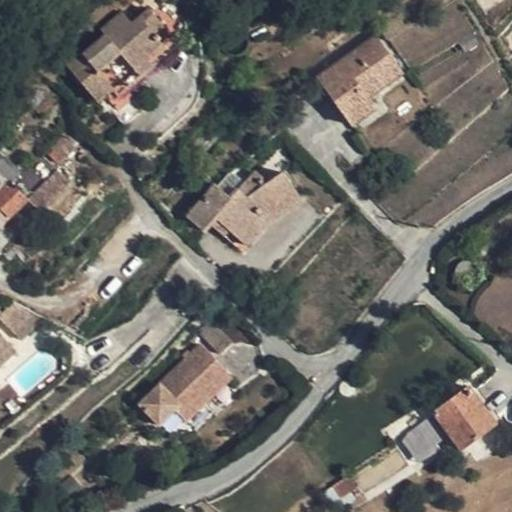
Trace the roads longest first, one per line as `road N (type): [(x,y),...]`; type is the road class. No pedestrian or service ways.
road 1 (residential): [(511,188),(450,224),(416,256),(323,380),(249,461),(210,485),(129,511)]
road 2 (unknown): [(416,256),(511,353)]
road 3 (unknown): [(323,380),(232,285)]
